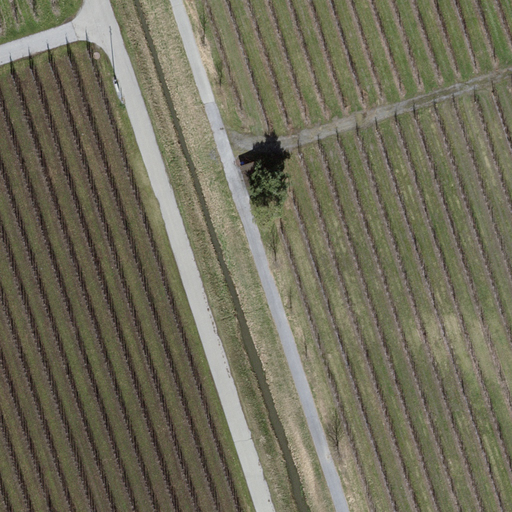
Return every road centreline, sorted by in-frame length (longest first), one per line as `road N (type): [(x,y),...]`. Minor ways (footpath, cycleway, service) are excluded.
road 1 (track): [(173,0),(343,511)]
road 2 (track): [(263,511),(97,0)]
road 3 (track): [(511,73),(227,164)]
